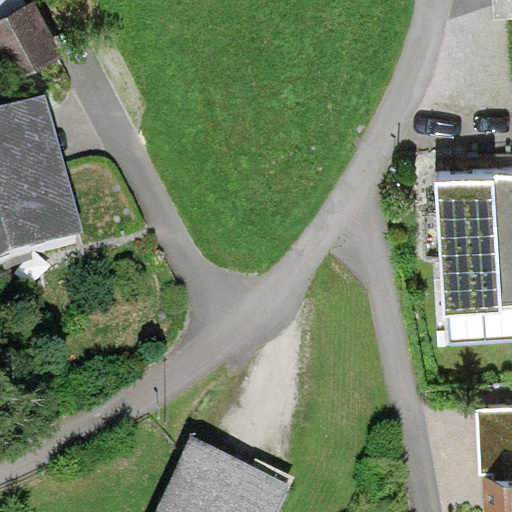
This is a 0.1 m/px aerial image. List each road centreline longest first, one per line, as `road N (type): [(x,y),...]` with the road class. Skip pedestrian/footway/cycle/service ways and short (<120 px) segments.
road 1 (residential): [(0,462),(109,409),(251,317),(353,200),(421,48),(433,0)]
road 2 (unknown): [(251,317),(83,66)]
